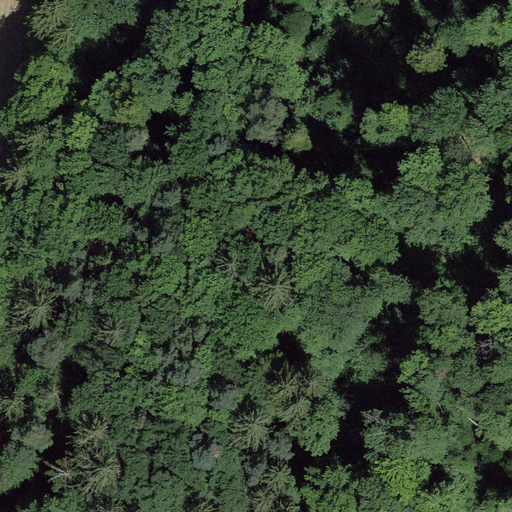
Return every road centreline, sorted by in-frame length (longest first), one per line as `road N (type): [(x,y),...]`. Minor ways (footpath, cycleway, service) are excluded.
road 1 (track): [(511,492),(432,465),(322,397),(248,311),(243,248),(311,50),(315,0)]
road 2 (track): [(188,0),(130,71),(0,355)]
road 3 (track): [(511,307),(486,299),(429,245),(413,250),(399,275),(419,339),(459,386),(511,423)]
road 4 (track): [(511,301),(494,285),(474,241),(487,187),(511,140)]
